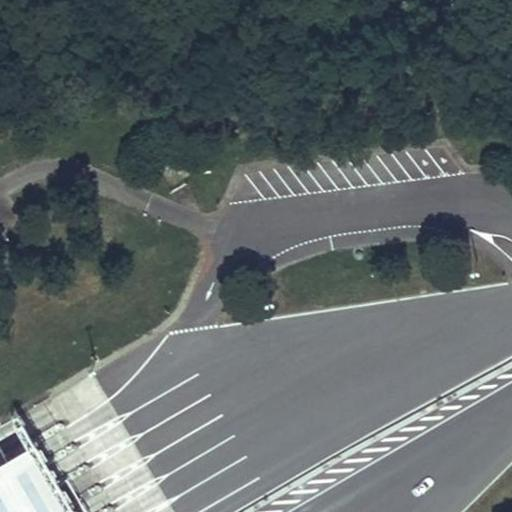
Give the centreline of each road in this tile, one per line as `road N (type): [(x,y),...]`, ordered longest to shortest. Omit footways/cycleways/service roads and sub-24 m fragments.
road 1 (motorway): [(511,338),(186,511)]
road 2 (motorway): [(323,511),(511,396)]
